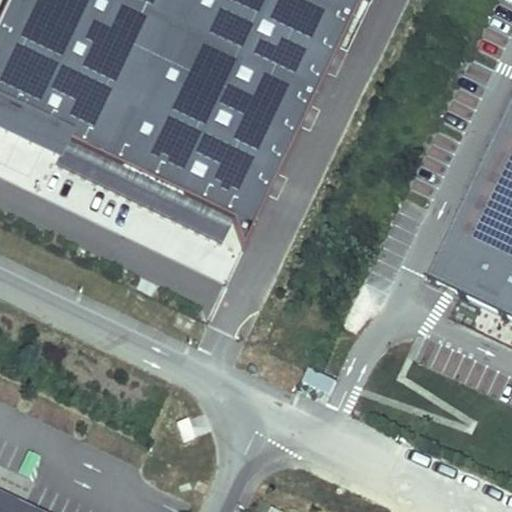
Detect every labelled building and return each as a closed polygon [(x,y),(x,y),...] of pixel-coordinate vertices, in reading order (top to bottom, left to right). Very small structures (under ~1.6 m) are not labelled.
[(11,0),(0,24),(0,140),(239,254),(360,0),(11,0)] [(511,117),(433,284),(511,321),(511,117)] [(329,399),(335,385),(310,374),(304,388),(329,399)] [(188,420),(176,425),(184,444),(196,439),(188,420)] [(0,511),(26,511),(0,499),(0,511)]
